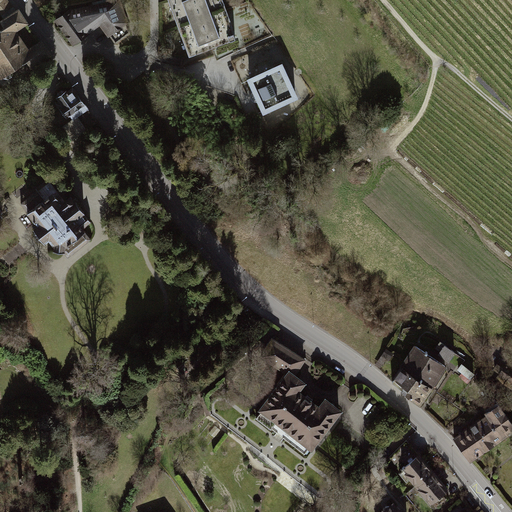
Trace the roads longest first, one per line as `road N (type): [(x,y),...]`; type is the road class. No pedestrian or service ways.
road 1 (tertiary): [(20,0),(251,290),(383,384),(501,511)]
road 2 (track): [(511,116),(447,63),(435,63),(383,0)]
